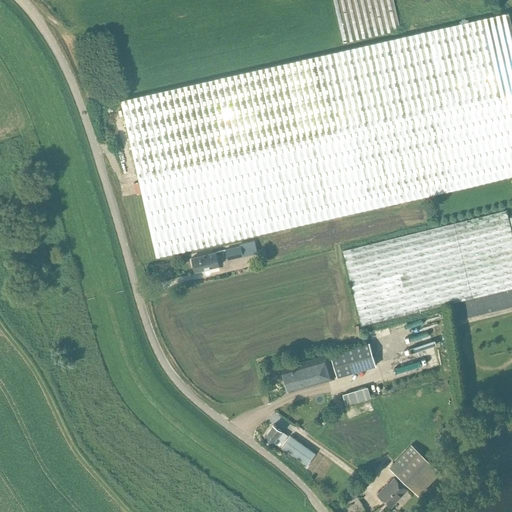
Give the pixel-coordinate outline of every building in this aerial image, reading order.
[(334,0),(344,43),(400,30),(393,0),(334,0)] [(121,100),(157,256),(511,175),(511,29),(508,13),(121,100)] [(361,325),(511,288),(511,234),(506,210),(343,251),(361,325)] [(225,249),(227,260),(257,252),(254,240),(239,244),(240,246),(225,249)] [(219,266),(216,252),(192,258),(195,272),(219,266)] [(329,353),(336,376),(377,364),(369,340),(329,353)] [(328,355),(281,369),(288,392),(335,378),(328,355)] [(350,405),(373,397),(369,385),(346,393),(350,405)] [(288,435),(281,431),(273,425),(264,439),(272,444),(276,439),(276,440),(281,444),(281,443),(282,444),(288,435)] [(315,453),(291,436),(282,448),(307,465),(315,453)] [(421,495),(444,471),(413,443),(391,467),(421,495)] [(378,494),(391,507),(407,490),(394,478),(385,488),(384,488),(378,494)]
